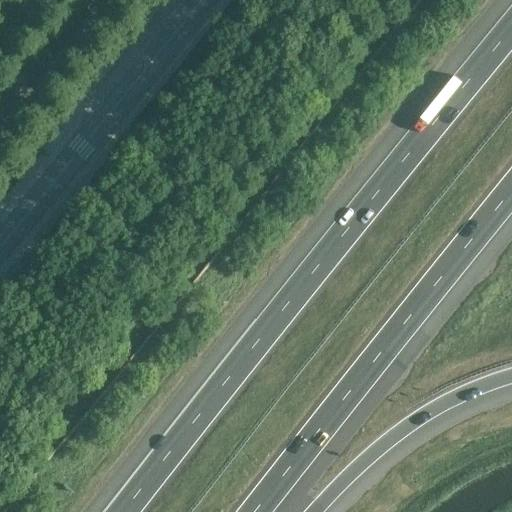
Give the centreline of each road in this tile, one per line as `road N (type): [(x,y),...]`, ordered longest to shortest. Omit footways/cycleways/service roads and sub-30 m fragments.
road 1 (motorway): [(511,29),(121,511)]
road 2 (motorway): [(255,511),(511,194)]
road 3 (motorway): [(315,511),(398,433),(438,406),(511,376)]
road 4 (tertiary): [(0,112),(91,0)]
